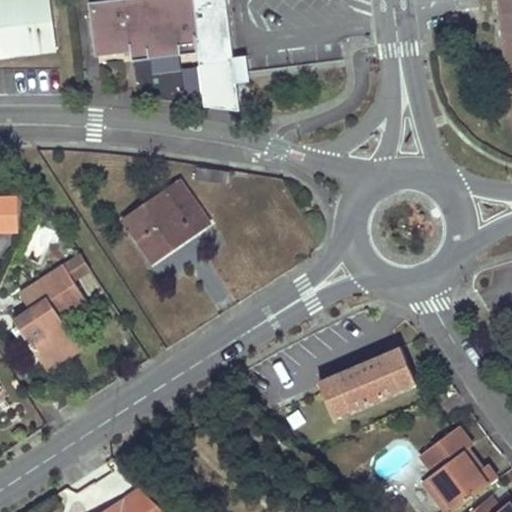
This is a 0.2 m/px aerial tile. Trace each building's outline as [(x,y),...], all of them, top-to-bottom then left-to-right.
[(0,0),(0,55),(55,50),(50,0),(0,0)] [(234,64),(226,0),(156,0),(95,6),(100,47),(118,45),(119,54),(131,53),(132,61),(149,59),(149,58),(178,55),(178,56),(197,54),(199,67),(234,64)] [(511,0),(498,0),(511,106),(511,0)] [(100,47),(101,56),(119,54),(118,45),(100,47)] [(238,92),(234,64),(199,67),(204,97),(238,92)] [(241,114),(238,92),(204,97),(205,110),(216,111),(237,113),(241,114)] [(228,173),(197,169),(196,180),(228,183),(228,173)] [(181,182),(125,221),(153,261),(196,231),(186,221),(201,210),(181,182)] [(0,231),(18,231),(17,197),(0,198),(0,231)] [(89,300),(76,280),(91,270),(82,256),(30,289),(41,307),(17,323),(44,365),(79,342),(62,318),(89,300)] [(79,342),(44,365),(50,373),(84,351),(79,342)] [(402,349),(322,382),(337,418),(416,384),(408,365),(402,349)] [(72,402),(61,387),(47,396),(57,412),(72,402)] [(460,427),(422,455),(435,473),(431,477),(457,510),(500,479),(489,465),(484,469),(469,449),(474,446),(467,436),(460,427)] [(431,477),(425,481),(447,511),(455,511),(457,510),(431,477)] [(130,511),(148,495),(142,489),(109,511),(110,511),(130,511)] [(164,511),(148,495),(130,511),(164,511)] [(493,497),(473,511),(511,511),(511,503),(509,501),(502,507),(493,497)]
